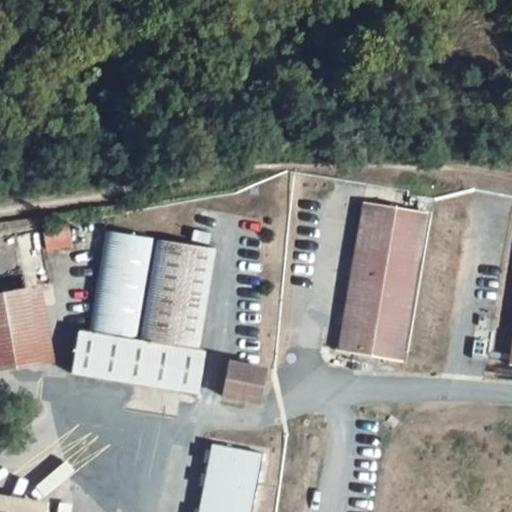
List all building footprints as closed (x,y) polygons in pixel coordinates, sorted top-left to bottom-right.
[(434,218),(372,210),(347,357),(413,364),(434,218)] [(67,222),(42,227),(46,249),(71,245),(67,222)] [(186,391),(213,249),(98,227),(78,326),(63,323),(55,366),(186,391)] [(27,331),(0,334),(0,359),(30,355),(27,331)] [(259,374),(222,367),(216,398),(254,404),(259,374)] [(245,511),(255,456),(207,446),(193,511),(245,511)]
